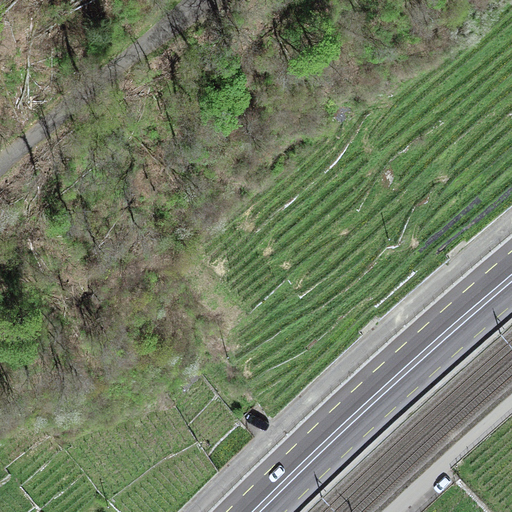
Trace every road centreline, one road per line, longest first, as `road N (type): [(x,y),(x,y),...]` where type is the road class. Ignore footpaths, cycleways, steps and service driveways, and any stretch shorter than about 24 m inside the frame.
road 1 (track): [(511,212),(177,511)]
road 2 (primary): [(511,273),(250,511)]
road 3 (unclassified): [(0,159),(181,0)]
road 4 (residential): [(405,511),(511,411)]
